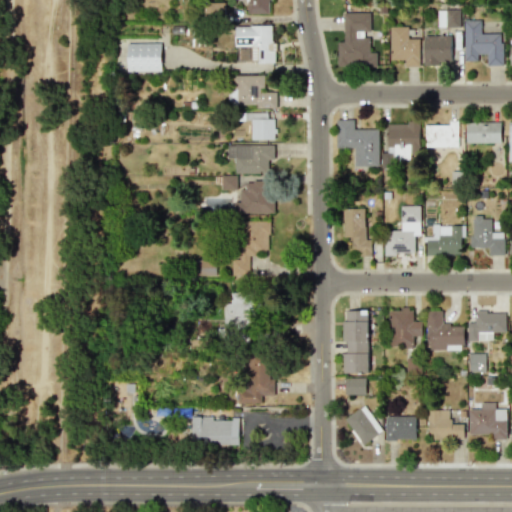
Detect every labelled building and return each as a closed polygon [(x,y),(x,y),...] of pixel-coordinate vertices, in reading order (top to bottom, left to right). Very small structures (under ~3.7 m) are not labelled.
[(268,13),(268,0),(245,0),(246,13),(268,13)] [(225,2),(204,3),(205,15),(225,15),(225,2)] [(445,27),(459,27),(459,9),(445,10),(445,27)] [(370,12),(343,12),(343,41),(337,41),(337,67),(376,66),(376,52),(369,52),(369,34),(370,34),(370,12)] [(464,60),(477,60),(477,54),(486,54),(486,66),(502,66),(501,33),(481,33),(480,20),(463,20),(464,60)] [(273,62),(273,25),(234,26),(234,47),(250,47),(250,63),(273,62)] [(407,27),(390,26),(389,59),(403,60),(403,66),(419,66),(419,39),(407,38),(407,27)] [(451,63),(450,35),(423,36),(424,64),(451,63)] [(160,43),(126,43),(127,71),(161,71),(160,43)] [(276,108),(276,92),(263,93),(263,75),(228,76),(229,105),(257,104),(257,108),(276,108)] [(274,139),(273,118),(267,119),(267,112),(238,113),(238,120),(250,120),(251,139),(274,139)] [(379,166),(378,129),(353,129),(353,119),(335,120),(336,148),(353,147),(354,166),(379,166)] [(500,122),(465,121),(465,143),(500,143),(500,122)] [(418,123),(386,124),(386,146),(393,146),(393,158),(419,158),(418,123)] [(457,124),(424,125),(425,147),(457,146),(457,124)] [(234,173),(267,173),(267,160),(273,160),(273,145),(227,144),(227,158),(234,158),(234,173)] [(236,190),(236,176),(221,175),(220,189),(236,190)] [(233,213),(271,213),(272,182),(244,182),(244,189),(239,189),(239,201),(233,201),(233,213)] [(414,253),(413,235),(419,235),(419,206),(400,206),(400,230),(383,230),(384,254),(414,253)] [(350,237),(351,256),(367,255),(365,208),(342,208),(343,237),(350,237)] [(504,255),(503,232),(492,232),(491,216),(470,217),(471,247),(488,247),(488,255),(504,255)] [(235,276),(248,276),(248,253),(268,253),(268,221),(235,221),(235,276)] [(464,225),(431,225),(431,236),(425,236),(425,255),(460,254),(460,236),(464,236),(464,225)] [(230,303),(223,303),(223,330),(250,330),(251,292),(230,292),(230,303)] [(421,336),(421,321),(412,321),(412,308),(388,309),(389,346),(412,345),(412,336),(421,336)] [(367,310),(341,310),(342,342),(345,342),(346,353),(341,353),(342,373),(368,372),(367,310)] [(462,350),(463,325),(441,325),(441,310),(426,310),(426,349),(462,350)] [(505,332),(505,312),(474,312),(474,323),(466,323),(466,341),(492,340),(492,332),(505,332)] [(468,353),(468,371),(484,372),(485,354),(468,353)] [(242,403),(261,403),(261,391),(272,390),(271,358),(241,359),(242,403)] [(365,378),(344,378),(344,395),(365,395),(365,378)] [(505,409),(494,409),(494,403),(480,402),(479,409),(468,409),(467,434),(490,434),(490,440),(505,440),(505,409)] [(361,445),(381,431),(363,405),(343,419),(361,445)] [(463,438),(462,424),(450,424),(449,409),(426,410),(427,440),(463,438)] [(415,416),(385,415),(385,439),(415,440),(415,416)] [(238,443),(238,419),(213,420),(213,416),(191,416),(191,444),(238,443)]
